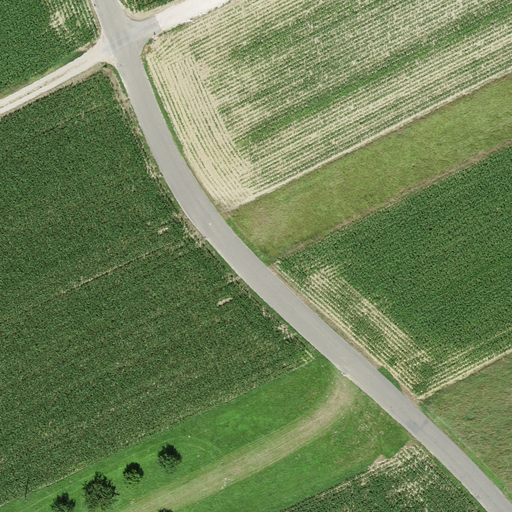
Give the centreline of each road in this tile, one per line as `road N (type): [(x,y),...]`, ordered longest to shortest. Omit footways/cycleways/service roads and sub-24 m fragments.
road 1 (tertiary): [(107,0),(166,150),(236,253),(394,395),(504,511)]
road 2 (track): [(212,0),(0,105)]
